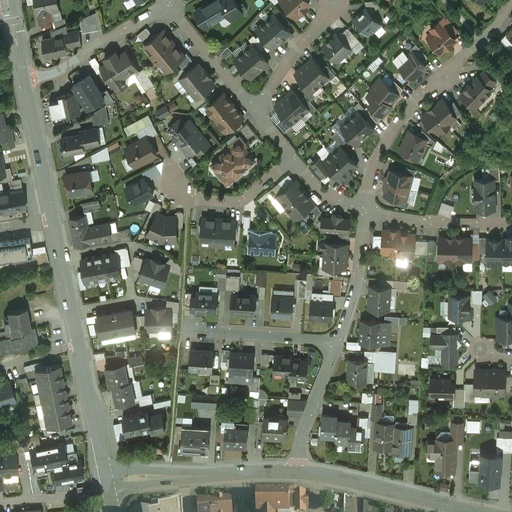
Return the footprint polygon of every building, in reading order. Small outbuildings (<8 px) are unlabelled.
[(56,0),(54,0),(35,4),(39,26),(53,23),(51,13),(59,11),(56,0)] [(234,0),(213,0),(194,12),(204,27),(219,18),(227,13),(231,19),(247,9),(243,3),(238,5),(234,0)] [(280,0),(295,17),(301,12),(302,13),(307,8),(305,6),(309,2),(307,0),(280,0)] [(376,1),(365,2),(366,8),(371,14),(380,5),(376,1)] [(371,14),(366,8),(354,19),(356,21),(355,27),(361,27),(368,34),(372,30),(374,31),(381,25),(371,14)] [(97,12),(80,20),(82,33),(102,29),(97,12)] [(227,13),(219,18),(222,24),(225,25),(230,22),(231,19),(227,13)] [(290,32),(274,14),(265,22),(281,40),(290,32)] [(457,30),(446,17),(440,21),(452,35),(457,30)] [(440,21),(431,29),(434,33),(428,38),(441,53),(446,48),(447,48),(451,45),(450,43),(455,39),(452,35),(440,21)] [(281,40),(265,22),(256,30),(272,48),(281,40)] [(66,25),(51,31),(52,36),(67,33),(66,25)] [(146,27),(138,34),(142,40),(151,33),(146,27)] [(360,41),(348,28),(338,36),(350,49),(360,41)] [(184,55),(163,30),(158,34),(157,33),(151,37),(152,39),(146,44),(151,50),(148,52),(159,66),(162,64),(167,70),(173,65),(174,67),(178,63),(180,62),(179,61),(185,56),(184,55)] [(67,33),(52,36),(52,38),(42,40),(46,57),(67,52),(66,47),(80,44),(78,31),(67,33)] [(511,38),(508,35),(506,33),(500,40),(509,50),(511,47),(511,38)] [(338,36),(337,35),(333,39),(332,38),(323,46),(337,62),(350,49),(338,36)] [(223,43),(218,43),(214,48),(219,54),(227,46),(223,43)] [(269,62),(253,44),(244,51),(259,70),(269,62)] [(428,57),(416,44),(410,50),(413,53),(414,52),(423,62),(428,57)] [(227,46),(220,55),(225,59),(232,51),(227,46)] [(259,70),(244,51),(234,59),(250,78),(259,70)] [(409,57),(407,55),(404,52),(402,51),(393,59),(393,61),(398,67),(399,66),(402,69),(402,72),(404,74),(407,74),(412,79),(426,66),(423,62),(414,52),(413,53),(409,57)] [(126,52),(101,67),(112,84),(113,83),(117,90),(126,85),(125,82),(126,81),(125,80),(124,80),(122,78),(136,69),(126,52)] [(185,56),(179,61),(180,62),(178,63),(182,68),(192,60),(186,53),(184,55),(185,56)] [(322,69),(313,58),(304,66),(320,84),(328,77),(329,76),(322,69)] [(186,73),(180,78),(188,88),(207,73),(204,69),(203,70),(198,63),(186,73)] [(336,76),(327,65),(322,69),(329,76),(328,77),(331,80),(336,76)] [(320,84),(304,66),(295,74),(303,83),(311,92),(320,84)] [(182,68),(170,78),(175,83),(180,78),(186,73),(182,68)] [(87,70),(69,81),(76,91),(78,94),(95,83),(87,70)] [(496,81),(484,70),(478,77),(490,88),(496,81)] [(207,73),(188,88),(196,98),(197,99),(203,93),(215,84),(209,78),(211,77),(207,73)] [(477,76),(470,84),(469,83),(464,88),(465,89),(460,94),(475,108),(492,90),(490,88),(478,77),(477,76)] [(389,85),(380,78),(371,88),(374,91),(381,98),(382,97),(389,104),(395,98),(394,98),(397,94),(398,94),(389,85)] [(403,89),(393,80),(389,85),(398,94),(397,94),(398,95),(403,89)] [(95,83),(78,94),(87,108),(103,97),(104,97),(101,92),(95,83)] [(311,92),(303,83),(298,87),(306,96),(310,101),(315,96),(311,92)] [(106,88),(101,92),(104,97),(103,97),(107,103),(113,99),(106,88)] [(293,90),(284,98),(300,116),(308,109),(309,108),(301,100),(293,90)] [(73,91),(57,95),(57,99),(62,118),(63,118),(78,114),(73,91)] [(381,98),(374,91),(368,97),(372,101),(369,104),(373,108),(381,116),(382,115),(391,106),(389,104),(382,97),(381,98)] [(223,92),(209,105),(210,106),(207,108),(225,130),(227,128),(229,129),(243,117),(235,107),(236,107),(232,102),(231,102),(223,92)] [(203,93),(197,99),(196,98),(191,103),(195,108),(207,98),(203,93)] [(310,101),(306,96),(301,100),(309,108),(308,109),(311,112),(316,108),(310,101)] [(300,116),(284,98),(275,106),(284,116),(290,124),(291,124),(300,116)] [(62,118),(57,99),(48,101),(53,122),(64,119),(63,118),(62,118)] [(444,100),(439,104),(437,102),(433,106),(433,107),(434,108),(447,124),(456,117),(450,110),(451,108),(448,105),(444,100)] [(461,114),(454,101),(448,105),(451,108),(450,110),(456,117),(461,114)] [(368,112),(359,102),(354,106),(358,111),(366,119),(370,115),(368,112)] [(106,106),(91,114),(93,126),(109,123),(106,106)] [(162,117),(172,112),(170,108),(160,113),(162,117)] [(381,116),(373,108),(368,112),(370,115),(376,122),(383,116),(382,115),(381,116)] [(434,108),(429,111),(428,110),(421,115),(423,118),(426,121),(428,121),(434,128),(437,126),(442,132),(449,126),(447,124),(434,108)] [(366,119),(358,111),(349,119),(365,137),(374,129),(366,119)] [(1,112),(0,112),(0,139),(1,139),(1,142),(12,140),(10,128),(5,129),(1,112)] [(284,116),(276,123),(284,132),(292,125),(291,124),(290,124),(284,116)] [(426,121),(423,118),(418,122),(423,127),(429,132),(434,128),(428,121),(426,121)] [(184,124),(180,119),(173,124),(174,126),(168,130),(181,145),(198,131),(189,120),(184,124)] [(365,137),(349,119),(341,126),(340,126),(348,135),(356,145),(365,137)] [(348,135),(340,126),(341,126),(337,121),(331,126),(336,131),(344,139),(348,135)] [(152,123),(137,131),(141,139),(146,137),(148,139),(158,133),(152,123)] [(429,132),(423,127),(417,134),(427,139),(426,142),(433,146),(436,138),(429,132)] [(96,128),(80,131),(81,135),(84,147),(99,144),(96,128)] [(417,134),(409,130),(406,137),(402,139),(404,142),(400,151),(418,159),(426,142),(427,139),(417,134)] [(198,131),(181,145),(188,154),(196,148),(199,152),(209,144),(198,131)] [(344,139),(336,131),(332,135),(341,146),(346,142),(344,139)] [(81,135),(61,139),(64,155),(84,151),(84,147),(81,135)] [(239,136),(228,145),(231,148),(236,155),(242,150),(247,146),(239,136)] [(141,139),(125,148),(135,166),(156,155),(148,139),(146,137),(141,139)] [(112,153),(123,148),(119,141),(109,145),(112,153)] [(341,146),(332,154),(348,172),(357,164),(341,146)] [(107,147),(91,155),(93,162),(109,159),(107,147)] [(236,155),(231,148),(221,157),(222,158),(216,163),(222,171),(219,174),(227,183),(252,163),(242,150),(236,155)] [(348,172),(332,154),(323,161),(331,170),(339,180),(348,172)] [(319,157),(312,164),(323,177),(331,170),(323,161),(319,157)] [(133,206),(155,194),(148,182),(162,174),(158,166),(122,185),(133,206)] [(415,170),(404,167),(402,173),(412,175),(412,176),(414,176),(415,170)] [(500,167),(488,167),(488,179),(494,179),(494,180),(500,180),(500,167)] [(4,175),(0,175),(0,181),(12,179),(10,168),(3,169),(4,175)] [(402,173),(390,170),(389,176),(386,178),(385,182),(409,188),(412,176),(412,175),(402,173)] [(87,171),(65,176),(68,196),(74,194),(77,196),(81,196),(83,193),(91,191),(87,171)] [(412,187),(419,189),(421,177),(414,175),(412,187)] [(488,179),(475,179),(475,209),(495,209),(494,180),(494,179),(488,179)] [(285,189),(277,196),(286,207),(304,192),(295,181),(285,189)] [(279,182),(268,191),(274,199),(277,196),(285,189),(279,182)] [(409,188),(385,182),(384,186),(385,189),(384,195),(396,198),(406,200),(409,188)] [(0,193),(0,212),(2,212),(26,208),(22,189),(2,193),(0,193)] [(304,192),(286,207),(295,218),(303,211),(313,203),(304,192)] [(406,200),(396,198),(394,204),(408,207),(409,201),(406,200)] [(452,215),(455,205),(443,201),(440,211),(452,215)] [(155,202),(149,216),(154,218),(157,212),(157,213),(161,205),(155,202)] [(313,203),(303,211),(310,220),(321,211),(314,202),(313,203)] [(99,203),(83,206),(84,213),(101,209),(99,203)] [(154,218),(146,234),(161,241),(166,217),(157,213),(157,212),(154,218)] [(334,213),(332,218),(322,217),(322,219),(318,222),(321,228),(321,229),(339,231),(348,231),(349,219),(341,219),(342,216),(334,213)] [(85,215),(69,219),(75,246),(91,243),(91,242),(88,228),(85,215)] [(175,216),(166,217),(161,241),(177,241),(176,227),(176,216),(175,216)] [(236,220),(202,217),(201,224),(199,224),(199,231),(201,232),(200,240),(208,240),(208,244),(226,245),(226,242),(234,242),(235,234),(236,234),(237,227),(235,226),(236,220)] [(109,223),(88,228),(91,242),(103,240),(107,234),(111,233),(109,223)] [(249,228),(249,233),(248,246),(258,246),(258,249),(268,250),(268,253),(275,253),(277,233),(271,233),(271,230),(249,228)] [(399,230),(383,229),(382,235),(382,248),(382,252),(383,252),(384,254),(387,254),(389,252),(397,253),(399,233),(399,230)] [(129,230),(119,231),(121,242),(131,240),(129,230)] [(399,233),(397,253),(397,256),(413,257),(413,253),(414,239),(414,234),(399,233)] [(382,235),(373,235),(372,248),(382,248),(382,235)] [(511,236),(507,236),(507,239),(503,239),(502,261),(511,261),(511,236)] [(448,239),(444,239),(444,237),(439,237),(439,259),(445,259),(445,261),(453,261),(453,259),(454,259),(455,237),(452,237),(451,237),(450,237),(448,239)] [(471,237),(465,237),(465,239),(461,239),(460,237),(458,237),(455,237),(454,259),(456,259),(456,261),(464,261),(464,259),(470,259),(471,243),(471,237)] [(488,237),(479,237),(479,243),(479,253),(487,253),(487,239),(488,237)] [(29,239),(8,242),(11,259),(12,260),(32,256),(29,239)] [(428,240),(414,239),(413,253),(427,254),(428,240)] [(487,239),(487,253),(486,261),(494,261),(494,263),(502,263),(502,261),(503,239),(487,239)] [(436,241),(428,240),(427,254),(435,254),(436,241)] [(8,241),(0,242),(0,260),(11,259),(8,242),(8,241)] [(347,243),(325,242),(324,255),(345,256),(346,251),(347,251),(347,243)] [(479,243),(471,243),(470,258),(479,258),(479,253),(479,243)] [(121,248),(115,250),(116,254),(119,267),(125,266),(121,248)] [(127,249),(125,248),(121,248),(125,266),(131,265),(128,250),(127,249)] [(116,254),(104,256),(108,278),(120,276),(119,267),(116,254)] [(345,256),(324,255),(323,268),(337,269),(345,270),(346,262),(345,262),(345,256)] [(104,256),(93,258),(97,280),(108,278),(104,256)] [(145,260),(134,256),(133,261),(134,268),(142,271),(145,260)] [(93,258),(81,260),(83,271),(85,283),(97,280),(93,258)] [(154,261),(146,258),(142,271),(139,278),(151,282),(158,261),(155,260),(154,261)] [(173,260),(170,258),(164,264),(169,266),(168,270),(180,274),(181,265),(173,260)] [(158,261),(151,282),(162,286),(168,270),(169,266),(164,264),(161,263),(161,262),(158,261)] [(266,282),(268,271),(259,270),(257,281),(266,282)] [(83,271),(77,272),(79,284),(85,283),(83,271)] [(226,276),(218,276),(217,290),(225,290),(226,276)] [(228,290),(241,290),(242,276),(228,276),(228,290)] [(306,280),(298,279),(297,297),(305,298),(306,280)] [(342,280),(334,279),(333,295),(341,296),(342,280)] [(407,281),(393,280),(393,288),(407,289),(407,281)] [(390,286),(370,285),(368,309),(388,310),(390,286)] [(482,289),(472,289),(472,301),(474,303),(482,303),(482,289)] [(490,303),(498,298),(492,289),(484,295),(490,303)] [(217,293),(196,292),(196,298),(192,298),(191,298),(191,310),(195,310),(216,312),(217,293)] [(256,296),(231,294),(230,313),(254,314),(256,296)] [(293,297),(272,295),(270,315),(292,317),(293,297)] [(469,295),(450,295),(449,317),(468,317),(469,295)] [(179,302),(167,300),(166,309),(171,309),(171,312),(178,312),(179,302)] [(333,302),(311,300),(310,318),(332,320),(333,302)] [(155,309),(146,309),(146,315),(146,322),(148,322),(148,327),(148,330),(159,330),(158,307),(155,307),(155,309)] [(166,309),(162,309),(162,307),(158,307),(159,330),(171,330),(171,312),(171,309),(166,309)] [(25,308),(8,312),(12,333),(20,331),(20,330),(29,329),(25,308)] [(132,309),(120,311),(124,332),(136,330),(135,329),(133,317),(132,309)] [(120,311),(108,314),(112,335),(124,332),(120,311)] [(108,314),(96,316),(100,337),(112,335),(108,314)] [(139,315),(133,317),(135,329),(141,327),(139,315)] [(146,315),(139,315),(141,327),(148,327),(148,322),(146,322),(146,315)] [(399,316),(385,316),(384,324),(398,324),(399,316)] [(511,317),(510,317),(496,317),(496,327),(498,327),(498,338),(511,338),(511,317)] [(380,321),(362,320),(360,342),(379,343),(380,321)] [(29,329),(20,330),(20,331),(24,348),(24,349),(38,346),(34,328),(29,329)] [(12,333),(5,334),(6,338),(0,339),(0,353),(24,348),(20,331),(12,333)] [(443,334),(443,335),(431,335),(431,346),(436,346),(437,347),(437,348),(438,348),(439,348),(440,348),(441,348),(441,347),(442,346),(443,346),(442,362),(456,362),(457,347),(461,343),(457,338),(457,334),(455,334),(443,334)] [(213,351),(190,349),(189,369),(199,370),(199,367),(211,368),(211,371),(213,351)] [(375,351),(364,350),(364,357),(368,357),(370,364),(374,363),(375,351)] [(254,353),(230,352),(229,370),(248,372),(252,372),(254,353)] [(142,355),(127,357),(129,366),(144,363),(142,355)] [(292,356),(274,355),(273,374),(289,375),(289,379),(290,379),(291,360),(292,356)] [(364,359),(349,358),(347,380),(365,381),(366,365),(370,364),(368,357),(364,357),(364,359)] [(394,361),(376,359),(375,368),(394,370),(394,361)] [(291,360),(290,379),(306,380),(307,361),(291,360)] [(41,362),(30,365),(24,367),(25,372),(34,369),(42,368),(41,362)] [(124,362),(106,366),(110,386),(113,385),(128,382),(124,362)] [(42,368),(34,369),(46,427),(54,426),(71,422),(70,418),(73,417),(73,413),(68,414),(67,411),(65,412),(64,408),(71,407),(71,404),(67,404),(66,399),(62,400),(62,397),(69,395),(68,392),(65,393),(63,387),(60,388),(59,385),(67,383),(66,380),(62,381),(61,375),(57,376),(57,373),(60,373),(59,365),(42,368)] [(490,370),(476,369),(475,371),(474,383),(474,393),(475,393),(489,394),(490,370)] [(248,372),(229,370),(228,380),(247,381),(248,372)] [(505,370),(490,370),(489,394),(504,394),(504,392),(505,376),(505,370)] [(220,374),(211,374),(210,385),(219,386),(220,374)] [(260,376),(252,376),(251,391),(259,391),(260,376)] [(26,377),(15,381),(18,391),(29,388),(26,377)] [(452,378),(430,377),(429,395),(438,395),(438,398),(444,398),(453,398),(455,398),(455,389),(455,383),(452,382),(452,378)] [(128,382),(113,385),(117,404),(135,400),(131,381),(128,382)] [(9,382),(0,384),(0,405),(13,401),(15,401),(12,393),(9,382)] [(474,383),(465,383),(464,389),(464,401),(475,401),(475,393),(474,393),(474,383)] [(464,389),(455,389),(455,398),(453,398),(453,407),(464,407),(464,401),(464,389)] [(18,391),(12,393),(15,401),(13,401),(16,410),(23,408),(22,404),(18,391)] [(382,401),(382,392),(364,392),(364,401),(382,401)] [(151,393),(138,396),(140,405),(153,402),(151,393)] [(218,396),(206,395),(205,407),(217,408),(218,396)] [(300,399),(288,399),(288,414),(300,414),(307,399),(300,399)] [(381,404),(372,403),(371,409),(371,415),(371,419),(380,419),(381,404)] [(418,411),(408,410),(408,424),(417,424),(418,411)] [(336,416),(322,415),(321,435),(335,436),(334,440),(335,440),(336,416)] [(287,417),(263,416),(262,436),(284,437),(285,427),(286,427),(287,417)] [(350,421),(337,420),(337,416),(336,416),(335,440),(348,441),(348,446),(349,446),(350,421)] [(140,419),(131,422),(135,441),(144,439),(140,419)] [(235,420),(223,419),(221,429),(225,430),(225,426),(235,426),(235,420)] [(468,419),(468,431),(482,431),(482,420),(468,419)] [(154,421),(142,424),(146,443),(158,440),(154,421)] [(364,426),(350,426),(350,421),(349,446),(363,447),(364,426)] [(130,422),(119,424),(124,443),(134,440),(130,422)] [(394,423),(376,422),(375,445),(377,447),(392,448),(394,426),(394,423)] [(463,425),(451,425),(451,440),(454,440),(454,441),(463,441),(463,425)] [(235,426),(225,426),(225,430),(224,444),(246,445),(247,427),(235,426)] [(394,426),(392,448),(392,451),(393,452),(393,458),(394,460),(401,460),(403,459),(403,452),(409,453),(411,427),(394,426)] [(209,429),(182,427),(181,449),(182,449),(191,449),(191,450),(208,451),(209,429)] [(511,450),(511,437),(500,437),(499,451),(511,452),(511,450)] [(451,440),(436,439),(436,441),(427,441),(426,455),(435,456),(435,465),(454,466),(454,441),(454,440),(451,440)] [(61,443),(31,450),(30,449),(30,450),(34,470),(35,469),(45,467),(53,465),(65,463),(61,443)] [(16,452),(0,453),(0,488),(2,488),(1,475),(17,474),(16,452)] [(500,454),(481,453),(481,460),(475,460),(475,467),(469,467),(469,478),(480,479),(479,482),(498,483),(500,454)] [(277,493),(265,493),(265,494),(256,494),(256,511),(289,511),(289,495),(289,493),(277,493)] [(305,499),(305,493),(295,493),(295,495),(289,495),(289,511),(304,511),(305,509),(308,508),(308,499),(305,499)] [(231,511),(230,498),(214,499),(214,511),(231,511)] [(214,511),(214,499),(197,500),(198,511),(214,511)] [(185,511),(184,502),(151,508),(151,511),(185,511)]
